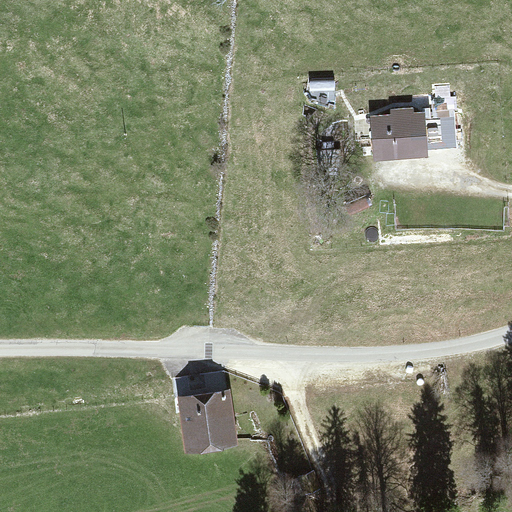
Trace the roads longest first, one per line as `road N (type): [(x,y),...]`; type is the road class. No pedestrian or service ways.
road 1 (track): [(0,351),(354,354),(511,332)]
road 2 (track): [(327,511),(324,467),(278,353)]
